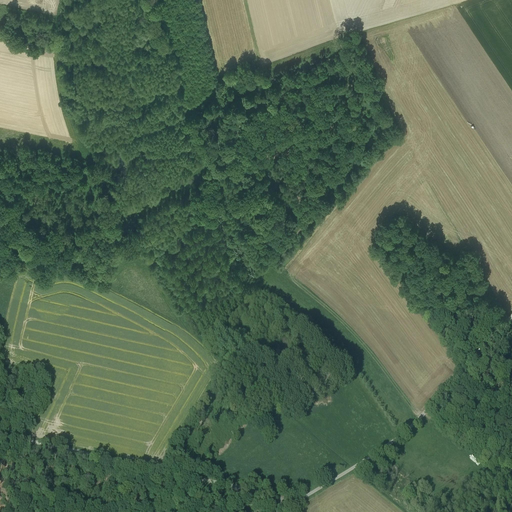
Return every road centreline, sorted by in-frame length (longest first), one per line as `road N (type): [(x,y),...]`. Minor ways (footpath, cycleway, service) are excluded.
road 1 (track): [(157,6),(186,112),(269,259),(350,330),(420,418)]
road 2 (track): [(280,269),(338,201),(258,56),(245,0)]
road 3 (unclassified): [(289,503),(0,436)]
road 4 (unclassified): [(289,503),(396,440),(511,319)]
